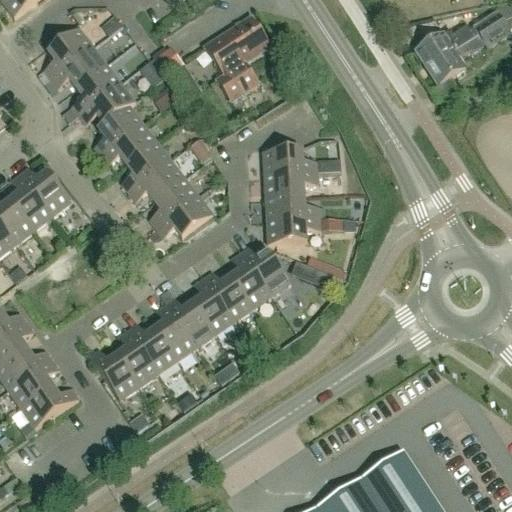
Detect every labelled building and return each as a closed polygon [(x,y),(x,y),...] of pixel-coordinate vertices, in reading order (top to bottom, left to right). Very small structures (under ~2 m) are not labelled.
[(14,22),(43,0),(4,0),(0,3),(14,22)] [(504,25),(511,21),(511,13),(498,15),(470,33),(467,29),(453,39),(450,34),(417,55),(428,72),(466,47),(479,38),(504,25)] [(115,20),(104,29),(112,39),(123,30),(115,20)] [(511,21),(504,25),(479,38),(487,50),(510,34),(511,36),(511,21)] [(246,67),(272,50),(253,22),(206,52),(223,79),(216,83),(230,107),(259,88),(246,67)] [(51,84),(93,52),(79,33),(48,57),(55,67),(44,75),(51,84)] [(438,89),(467,71),(461,61),(471,54),(466,47),(428,72),(438,89)] [(76,94),(107,70),(93,52),(51,84),(58,93),(69,85),(76,94)] [(183,70),(171,53),(156,64),(168,81),(183,70)] [(150,67),(140,75),(145,81),(155,74),(150,67)] [(79,121),(121,88),(107,70),(76,94),(83,103),(72,111),(73,112),(79,121)] [(38,80),(45,89),(51,84),(44,75),(38,80)] [(51,84),(45,89),(52,98),(58,93),(51,84)] [(104,130),(129,111),(130,111),(136,107),(121,88),(79,121),(86,130),(97,121),(103,130),(104,130)] [(171,89),(162,96),(171,108),(180,101),(171,89)] [(101,161),(143,129),(130,111),(129,111),(104,130),(103,130),(98,134),(105,144),(94,152),(101,161)] [(73,112),(64,119),(70,127),(79,121),(73,112)] [(126,171),(157,147),(143,129),(101,161),(108,171),(119,162),(126,171)] [(129,198),(171,165),(157,147),(126,171),(133,180),(122,188),(129,198)] [(196,150),(175,166),(198,195),(218,179),(196,150)] [(318,178),(317,166),(303,167),(303,155),(263,157),(265,181),(318,178)] [(154,207),(185,183),(171,165),(129,198),(136,207),(147,198),(154,207)] [(340,165),(331,166),(331,177),(340,177),(340,165)] [(71,208),(47,177),(37,184),(29,173),(20,180),(52,222),(71,208)] [(305,202),(304,190),(318,190),(318,178),(265,181),(266,204),(305,202)] [(52,222),(20,180),(11,187),(19,198),(10,205),(34,236),(52,222)] [(157,234),(199,201),(185,183),(154,207),(161,216),(150,225),(157,234)] [(182,244),(213,220),(199,201),(157,234),(164,243),(175,234),(182,244)] [(320,224),(320,212),(305,213),(305,202),(266,204),(267,226),(320,224)] [(34,236),(10,205),(1,212),(0,209),(0,228),(16,250),(34,236)] [(250,225),(262,222),(258,208),(246,211),(250,225)] [(307,248),(307,236),(321,235),(320,224),(267,226),(268,250),(307,248)] [(321,235),(344,234),(344,224),(321,225),(321,235)] [(0,262),(16,250),(0,228),(0,262)] [(291,288),(269,256),(259,263),(251,251),(241,258),(271,302),(291,288)] [(271,302),(241,258),(232,264),(240,276),(230,282),(252,315),(271,302)] [(316,275),(313,283),(316,288),(324,291),(328,280),(316,275)] [(252,315),(230,282),(221,289),(213,277),(204,284),(234,327),(252,315)] [(234,327),(204,284),(194,290),(202,302),(192,308),(215,341),(234,327)] [(169,294),(160,301),(166,310),(175,303),(169,294)] [(215,341),(192,308),(183,315),(175,303),(166,310),(196,354),(215,341)] [(196,354),(166,310),(156,316),(164,328),(155,334),(177,367),(196,354)] [(0,346),(27,328),(20,319),(9,327),(2,317),(0,317),(0,346)] [(0,374),(28,355),(22,346),(33,338),(27,328),(0,346),(0,374)] [(177,367),(155,334),(146,341),(138,329),(128,336),(158,379),(177,367)] [(158,379),(128,336),(119,342),(126,354),(117,360),(139,392),(158,379)] [(0,383),(9,396),(53,366),(46,356),(34,364),(28,355),(0,374),(0,383)] [(139,392),(117,360),(108,366),(100,355),(90,362),(120,406),(139,392)] [(54,392),(48,383),(59,375),(53,366),(9,396),(22,415),(54,392)] [(35,434),(79,404),(72,394),(60,402),(54,392),(22,415),(35,434)] [(204,393),(198,397),(199,399),(201,403),(208,398),(206,395),(204,393)] [(185,404),(179,408),(181,411),(184,415),(190,411),(187,407),(185,404)] [(169,412),(169,417),(170,419),(174,424),(183,417),(180,412),(176,407),(169,412)] [(320,511),(438,511),(403,458),(320,511)] [(0,502),(8,497),(3,490),(0,492),(0,502)]
